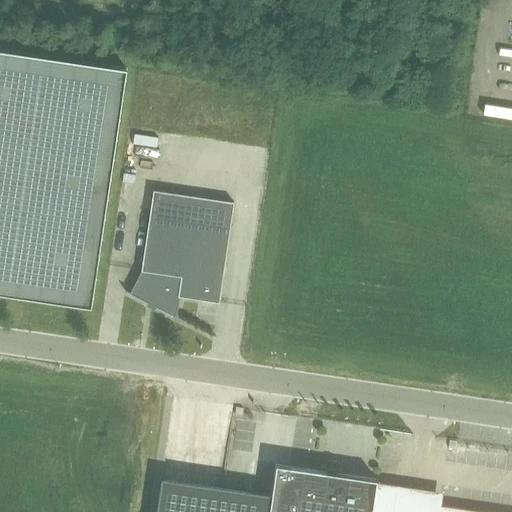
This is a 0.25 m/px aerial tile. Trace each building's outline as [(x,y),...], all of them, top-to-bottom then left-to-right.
[(0,50),(0,293),(91,307),(98,263),(126,69),(0,50)] [(511,144),(485,141),(459,312),(511,320),(511,144)] [(125,291),(156,307),(160,309),(176,317),(179,296),(219,302),(234,202),(153,190),(141,270),(130,292),(126,290),(125,291)] [(259,282),(255,307),(288,312),(302,314),(368,324),(382,326),(415,331),(419,306),(431,231),(269,207),(258,282),(259,282)] [(413,511),(373,506),(377,480),(276,465),(272,495),(251,491),(183,481),(181,498),(159,494),(156,511),(490,511),(440,505),(438,511),(413,511)]
